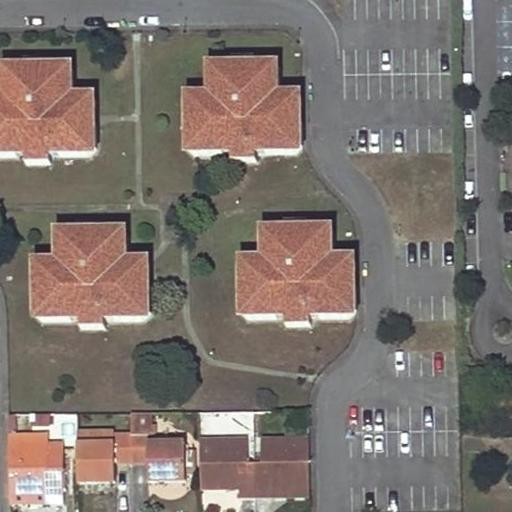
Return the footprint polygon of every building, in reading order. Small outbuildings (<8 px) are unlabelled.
[(187,149),(193,156),(224,155),(224,149),(233,149),(233,155),(233,163),(258,163),(257,155),(257,149),(266,149),(266,155),(296,155),(303,148),(303,124),(295,124),(295,109),(303,109),(302,101),(295,94),(280,94),(280,71),(273,64),(215,65),(208,72),(209,95),(193,95),(186,101),(186,111),(193,111),(193,124),(186,124),(187,149)] [(0,157),(17,158),(17,151),(26,151),(26,157),(27,165),(51,165),(51,157),(51,151),(60,151),(60,157),(90,157),(97,150),(97,126),(89,126),(89,111),(96,111),(96,102),(89,96),(74,96),(74,73),(67,66),(9,67),(2,73),(3,97),(0,96),(0,157)] [(241,292),(241,314),(248,320),(278,320),(278,313),(287,313),(287,320),(287,327),(308,327),(311,327),(311,319),(311,313),(320,313),(320,319),(350,319),(357,312),(357,288),(349,288),(349,274),(356,274),(356,265),(349,258),(334,258),(334,235),(327,228),(269,229),(262,236),(262,259),(247,259),(240,265),(240,275),(247,275),(247,289),(241,289),(241,292)] [(35,316),(42,322),(72,322),(72,315),(81,315),(81,322),(81,330),(106,330),(106,323),(106,316),(115,315),(115,322),(145,322),(151,314),(151,293),(151,290),(143,290),(143,276),(150,276),(150,267),(143,260),(128,260),(127,237),(120,230),(62,230),(56,237),(56,261),(41,261),(34,268),(34,277),(41,277),(41,291),(35,292),(35,295),(35,316)] [(52,429),(52,415),(31,415),(31,429),(52,429)] [(60,441),(77,440),(77,416),(60,416),(60,441)] [(11,445),(51,445),(51,434),(11,434),(11,445)] [(117,445),(79,445),(79,483),(117,483),(117,465),(151,465),(151,483),(188,482),(187,444),(151,444),(150,435),(117,435),(117,445)] [(248,441),(202,441),(202,489),(240,488),(241,498),(274,498),(274,488),(311,487),(310,441),(263,440),(264,465),(250,465),(248,441)] [(51,445),(11,445),(12,491),(50,492),(50,502),(65,502),(65,468),(51,468),(51,445)] [(65,468),(65,445),(51,445),(51,468),(65,468)] [(274,498),(311,498),(311,487),(274,488),(274,498)] [(12,502),(50,502),(50,492),(12,491),(12,502)]
